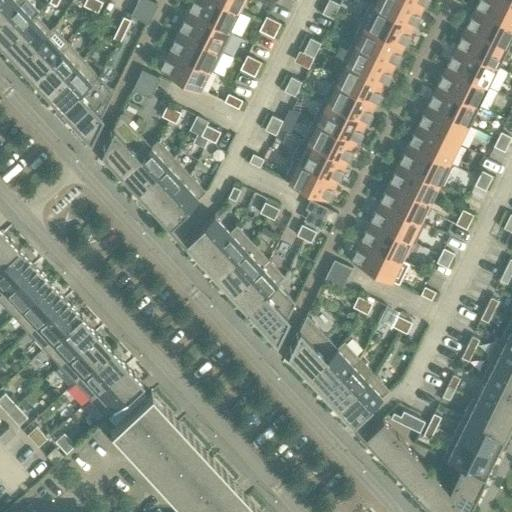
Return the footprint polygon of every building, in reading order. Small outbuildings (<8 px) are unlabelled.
[(0,0),(0,16),(16,1),(15,0),(0,0)] [(84,0),(82,5),(90,8),(93,0),(84,0)] [(99,0),(93,0),(90,8),(97,12),(102,1),(99,0)] [(193,0),(188,10),(232,32),(232,31),(228,29),(237,10),(215,0),(193,0)] [(215,0),(237,10),(241,0),(215,0)] [(331,0),(327,0),(325,6),(336,11),(339,4),(331,0)] [(370,3),(369,3),(413,25),(419,12),(418,12),(420,8),(421,9),(422,5),(411,0),(376,0),(374,5),(370,3)] [(478,0),(475,7),(511,25),(511,1),(509,0),(478,0)] [(0,16),(0,43),(1,45),(31,17),(16,1),(0,16)] [(369,3),(360,23),(403,44),(410,32),(409,31),(411,28),(413,25),(369,3)] [(336,11),(325,6),(321,13),(332,18),(336,11)] [(472,14),(465,27),(505,46),(511,31),(511,25),(475,7),(473,10),(474,11),(472,14)] [(185,17),(178,30),(222,51),(232,32),(188,10),(186,13),(187,14),(185,17)] [(265,15),(262,23),(276,30),(280,23),(265,15)] [(123,16),(117,27),(124,30),(130,20),(123,16)] [(1,45),(16,61),(46,33),(31,17),(1,45)] [(276,30),(262,23),(258,30),(273,37),(276,30)] [(360,23),(350,42),(394,64),(400,51),(399,51),(401,47),(402,47),(403,44),(360,23)] [(124,30),(117,27),(112,38),(119,41),(124,30)] [(462,33),(456,46),(495,65),(505,46),(465,27),(464,30),(465,30),(463,34),(462,33)] [(175,36),(169,49),(212,71),(222,51),(178,30),(177,33),(178,33),(176,37),(175,36)] [(16,61),(31,76),(60,49),(46,33),(16,61)] [(309,37),(306,44),(317,50),(320,42),(309,37)] [(350,42),(341,62),(384,83),(390,70),(392,66),(392,67),(394,64),(350,42)] [(317,50),(306,44),(302,51),(313,57),(317,50)] [(453,53),(446,65),(486,85),(495,65),(456,46),(454,49),(455,50),(453,53)] [(31,76),(45,92),(75,65),(60,49),(31,76)] [(212,71),(169,49),(167,52),(168,53),(166,56),(159,69),(198,89),(208,69),(212,71)] [(246,54),(243,61),(257,68),(261,61),(246,54)] [(257,68),(243,61),(239,68),(254,76),(257,68)] [(331,80),(331,81),(375,102),(381,90),(380,89),(382,86),(383,86),(384,83),(341,62),(340,62),(345,64),(336,83),(331,80)] [(75,65),(45,92),(60,108),(90,81),(75,65)] [(443,72),(437,85),(476,104),(486,85),(446,65),(445,69),(446,69),(444,73),(443,72)] [(290,76),(287,83),(297,88),(301,81),(290,76)] [(60,108),(79,129),(89,139),(101,115),(91,105),(103,94),(90,81),(60,108)] [(331,81),(322,100),(365,122),(371,109),(372,105),(373,106),(375,102),(331,81)] [(297,88),(287,83),(283,90),(294,95),(297,88)] [(433,92),(427,104),(467,124),(476,104),(437,85),(435,88),(436,88),(434,92),(433,92)] [(227,92),(223,101),(238,108),(242,100),(227,92)] [(322,100),(312,120),(356,141),(362,128),(361,128),(363,125),(364,125),(365,122),(322,100)] [(424,111),(418,124),(457,143),(467,124),(427,104),(426,107),(426,108),(425,111),(424,111)] [(161,116),(168,119),(173,108),(166,105),(161,116)] [(173,108),(168,119),(175,123),(180,112),(173,108)] [(101,153),(121,174),(158,140),(157,139),(150,146),(120,113),(101,152),(101,153)] [(271,115),(268,122),(278,127),(282,120),(271,115)] [(312,120),(303,139),(346,160),(352,148),(352,147),(353,144),(354,144),(356,141),(312,120)] [(278,127),(268,122),(264,129),(275,134),(278,127)] [(200,135),(207,138),(213,128),(205,124),(200,135)] [(414,130),(408,143),(452,164),(448,162),(457,143),(418,124),(416,127),(417,127),(415,131),(414,130)] [(213,128),(207,138),(214,142),(220,131),(213,128)] [(500,131),(497,138),(507,144),(511,136),(500,131)] [(507,144),(497,138),(493,145),(504,151),(507,144)] [(293,158),(336,180),(343,167),(342,167),(344,163),(345,164),(346,160),(303,139),(302,140),(306,142),(298,160),(293,158)] [(121,174),(136,191),(173,157),(158,140),(121,174)] [(405,150),(399,162),(442,184),(452,164),(408,143),(407,146),(406,150),(405,150)] [(252,153),(248,161),(259,166),(263,158),(252,153)] [(136,191),(152,208),(189,174),(173,157),(136,191)] [(336,180),(293,158),(283,179),(327,200),(333,187),(332,186),(334,183),(335,183),(336,180)] [(395,169),(389,182),(428,201),(437,182),(442,184),(399,162),(397,165),(398,166),(396,169),(395,169)] [(481,170),(477,177),(488,182),(492,175),(481,170)] [(189,174),(152,208),(167,224),(168,225),(169,224),(205,191),(189,174)] [(488,182),(477,177),(474,184),(485,189),(488,182)] [(386,188),(380,201),(423,223),(423,222),(419,220),(428,201),(389,182),(388,185),(387,189),(386,188)] [(227,197),(235,200),(240,189),(233,186),(227,197)] [(259,212),(266,215),(271,205),(264,201),(259,212)] [(376,208),(370,220),(413,242),(423,223),(380,201),(378,204),(379,205),(377,208),(376,208)] [(271,205),(266,215),(273,219),(278,208),(271,205)] [(328,208),(323,218),(333,223),(338,213),(328,208)] [(462,209),(458,216),(469,221),(473,214),(462,209)] [(184,242),(199,259),(236,225),(236,224),(229,231),(213,214),(184,242)] [(469,221),(458,216),(455,223),(466,228),(469,221)] [(367,227),(360,240),(400,259),(409,240),(413,243),(413,242),(370,220),(368,224),(369,224),(367,227)] [(511,222),(506,220),(503,227),(511,231),(511,222)] [(296,235),(303,238),(308,227),(301,224),(296,235)] [(199,259),(215,276),(252,242),(236,225),(199,259)] [(308,227),(303,238),(310,242),(315,231),(308,227)] [(0,262),(17,247),(0,228),(0,262)] [(400,259),(360,240),(359,243),(360,243),(358,247),(357,247),(351,260),(390,279),(400,259)] [(215,276),(231,292),(267,258),(252,242),(215,276)] [(0,262),(0,293),(33,264),(17,247),(0,262)] [(443,247),(439,255),(450,260),(454,253),(443,247)] [(450,260),(439,255),(436,262),(446,267),(450,260)] [(231,292),(246,309),(283,275),(267,258),(231,292)] [(0,293),(0,301),(12,314),(48,280),(33,264),(0,293)] [(511,272),(504,269),(499,279),(506,283),(511,272)] [(283,275),(246,309),(275,340),(294,302),(277,283),(284,276),(283,275)] [(12,314),(27,331),(64,297),(48,280),(12,314)] [(424,286),(420,294),(431,299),(435,291),(424,286)] [(352,306),(359,310),(364,299),(357,295),(352,306)] [(27,331),(43,348),(80,314),(64,297),(27,331)] [(490,297),(485,307),(492,311),(498,300),(490,297)] [(364,299),(359,310),(366,313),(372,303),(364,299)] [(492,311),(485,307),(480,318),(487,322),(492,311)] [(43,348),(58,365),(95,331),(80,314),(43,348)] [(287,353),(307,375),(344,341),(343,340),(336,347),(306,314),(287,353)] [(391,326),(399,329),(404,318),(397,315),(391,326)] [(404,318),(399,329),(406,333),(411,322),(404,318)] [(496,336),(495,337),(511,344),(511,320),(509,319),(500,338),(496,336)] [(58,365),(74,382),(111,348),(95,331),(58,365)] [(471,335),(466,346),(473,350),(478,339),(471,335)] [(511,344),(495,337),(486,356),(511,368),(511,344)] [(307,375),(322,391),(359,357),(344,341),(307,375)] [(473,350),(466,346),(461,357),(468,360),(473,350)] [(74,382),(90,399),(126,365),(111,348),(74,382)] [(490,358),(481,377),(511,392),(511,368),(486,356),(490,358)] [(322,391),(336,407),(373,373),(359,357),(322,391)] [(126,365),(90,399),(105,416),(142,382),(126,365)] [(373,373),(336,407),(352,423),(388,389),(373,373)] [(452,374),(447,385),(454,388),(459,378),(452,374)] [(471,396),(471,397),(511,417),(511,416),(511,392),(481,377),(480,378),(485,380),(476,398),(471,396)] [(454,388),(447,385),(441,396),(449,399),(454,388)] [(262,511),(151,391),(109,429),(122,443),(124,442),(123,442),(126,439),(127,439),(128,438),(146,458),(196,511),(262,511)] [(0,396),(0,405),(7,413),(16,405),(4,392),(0,396)] [(511,417),(471,397),(462,416),(502,436),(511,417)] [(16,405),(7,413),(18,425),(27,417),(16,405)] [(393,412),(390,417),(419,432),(424,421),(403,410),(400,415),(393,412)] [(433,413),(428,423),(435,427),(440,416),(433,413)] [(462,416),(452,436),(493,456),(502,436),(462,416)] [(363,436),(378,452),(397,434),(382,417),(363,435),(363,436)] [(435,427),(428,423),(422,434),(430,438),(435,427)] [(27,434),(38,446),(47,438),(35,426),(27,434)] [(63,432),(55,441),(66,453),(74,444),(63,432)] [(378,452),(393,468),(412,450),(397,434),(378,452)] [(452,436),(442,455),(460,463),(483,475),(493,456),(452,436)] [(46,455),(54,463),(62,455),(54,447),(46,455)] [(393,468),(407,483),(426,466),(412,450),(393,468)] [(459,464),(450,483),(474,494),(483,475),(460,463),(442,455),(442,456),(459,464)] [(407,483),(422,499),(441,481),(426,466),(407,483)] [(422,499),(433,511),(439,511),(456,497),(447,488),(441,481),(422,499)] [(456,497),(439,511),(464,511),(474,494),(450,483),(447,488),(456,497)]
